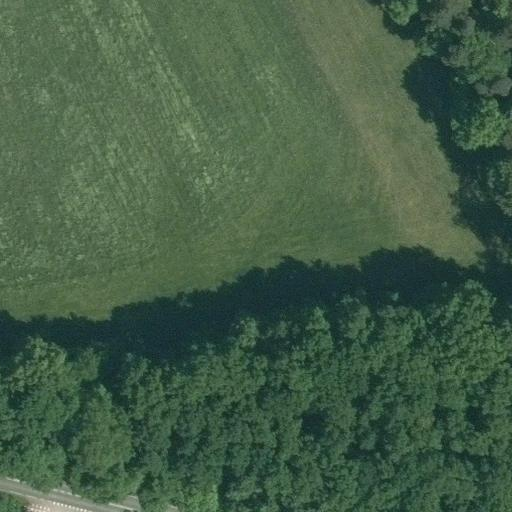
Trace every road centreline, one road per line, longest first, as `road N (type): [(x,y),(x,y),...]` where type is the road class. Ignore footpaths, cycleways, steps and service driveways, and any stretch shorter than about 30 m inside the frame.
road 1 (track): [(0,369),(203,328),(511,291)]
road 2 (primary): [(128,511),(0,479)]
